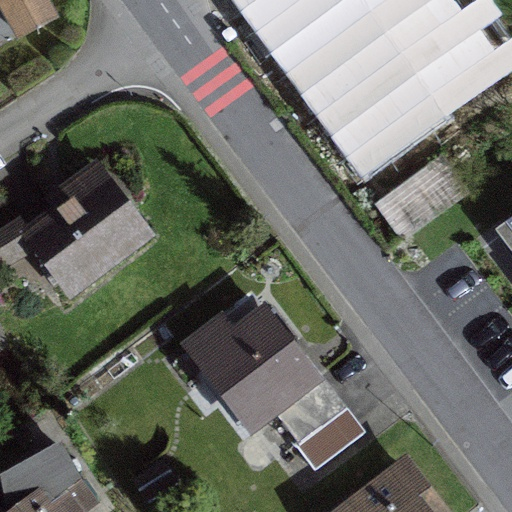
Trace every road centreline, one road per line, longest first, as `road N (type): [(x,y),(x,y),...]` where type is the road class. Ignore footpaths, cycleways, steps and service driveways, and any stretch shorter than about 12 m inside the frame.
road 1 (residential): [(511,484),(163,0)]
road 2 (residential): [(0,150),(122,71),(129,0)]
